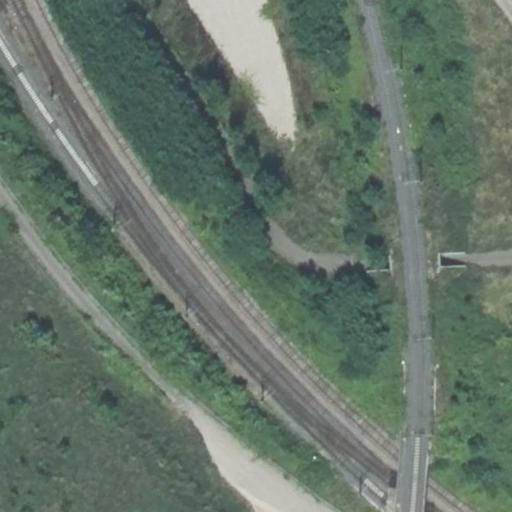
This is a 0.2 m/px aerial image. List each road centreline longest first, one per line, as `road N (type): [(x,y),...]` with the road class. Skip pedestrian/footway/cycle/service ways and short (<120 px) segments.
road 1 (track): [(511,256),(360,265),(302,258),(267,226),(126,0)]
road 2 (track): [(0,192),(166,389),(313,511)]
